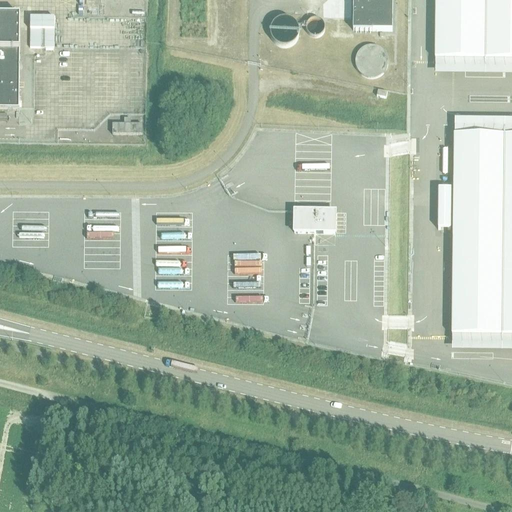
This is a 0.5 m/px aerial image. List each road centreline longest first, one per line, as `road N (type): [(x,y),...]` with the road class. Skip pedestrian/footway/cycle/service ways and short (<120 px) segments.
road 1 (tertiary): [(511,447),(325,410),(0,327)]
road 2 (unclassified): [(503,511),(0,383)]
road 3 (unknown): [(252,81),(420,101),(511,82)]
